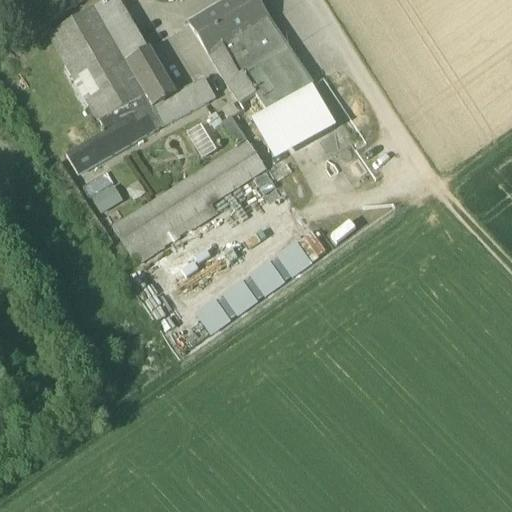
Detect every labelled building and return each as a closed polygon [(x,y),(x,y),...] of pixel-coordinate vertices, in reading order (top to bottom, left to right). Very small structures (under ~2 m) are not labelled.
[(116,0),(112,0),(95,10),(49,37),(107,136),(68,158),(72,166),(69,167),(71,169),(68,171),(71,176),(76,172),(79,178),(164,129),(215,99),(204,81),(174,98),(148,53),(136,33),(116,0)] [(226,86),(240,107),(255,97),(256,97),(224,50),(269,24),(268,23),(252,0),(234,0),(189,27),(226,86)] [(255,97),(267,115),(310,91),(313,90),(269,24),(224,50),(256,97),(255,97)] [(252,124),(275,166),(337,131),(310,91),(267,115),(252,124)] [(222,127),(237,149),(245,143),(231,121),(222,127)] [(216,154),(200,129),(186,138),(202,162),(216,154)] [(114,230),(131,256),(211,207),(222,200),(266,173),(249,146),(114,230)] [(122,203),(113,189),(92,202),(101,216),(122,203)] [(217,217),(211,207),(131,256),(137,267),(217,217)] [(312,267),(296,245),(195,318),(210,339),(312,267)]
